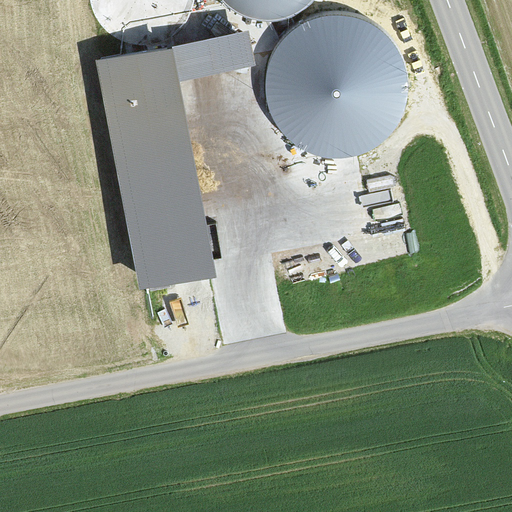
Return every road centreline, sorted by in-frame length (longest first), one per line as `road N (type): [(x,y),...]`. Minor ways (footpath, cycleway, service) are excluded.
road 1 (residential): [(0,408),(511,304)]
road 2 (tertiary): [(445,0),(511,178)]
